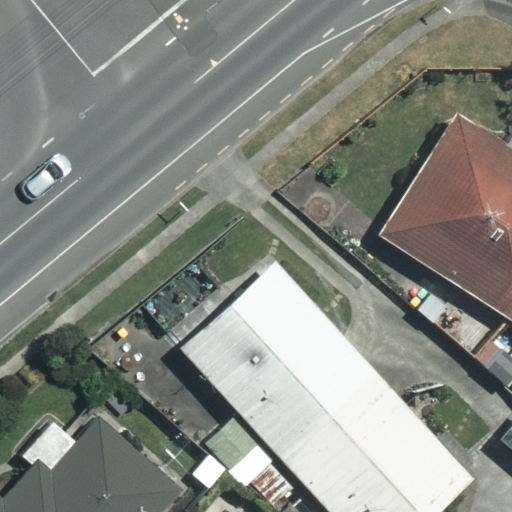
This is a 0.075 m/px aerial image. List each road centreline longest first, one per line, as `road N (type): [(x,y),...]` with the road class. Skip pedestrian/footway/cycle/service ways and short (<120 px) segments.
road 1 (tertiary): [(136,131),(294,0)]
road 2 (tertiary): [(0,244),(136,131)]
road 3 (residential): [(136,131),(31,0)]
